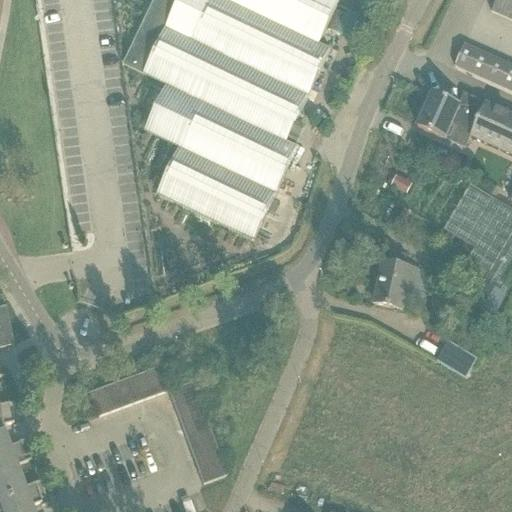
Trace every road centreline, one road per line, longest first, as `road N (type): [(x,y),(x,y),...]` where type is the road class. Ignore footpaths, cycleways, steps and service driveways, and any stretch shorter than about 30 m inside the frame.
road 1 (residential): [(422,0),(370,107),(306,278)]
road 2 (residential): [(306,278),(268,299),(86,361),(54,352)]
road 3 (residential): [(277,398),(361,431),(511,472)]
road 4 (residential): [(54,352),(47,420),(83,511)]
road 5 (residential): [(277,398),(306,278)]
road 6 (residential): [(236,511),(277,398)]
